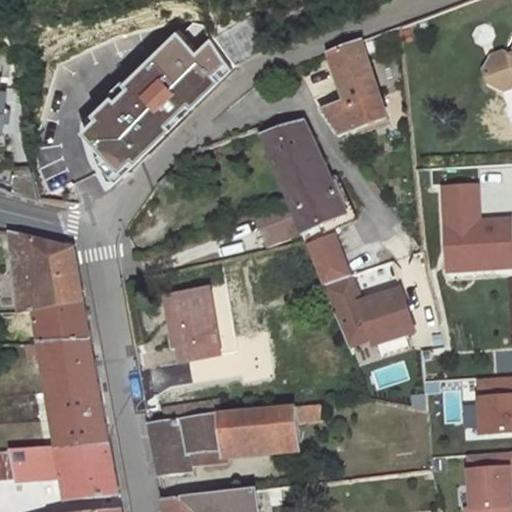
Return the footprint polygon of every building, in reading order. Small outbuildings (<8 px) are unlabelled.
[(255,12),(215,32),(216,35),(235,63),(271,45),(255,12)] [(402,26),(329,54),(348,105),(323,114),(344,143),(357,139),(354,132),(370,126),(371,129),(376,127),(376,124),(388,120),(366,55),(373,53),(376,60),(405,50),(402,26)] [(170,133),(220,82),(237,65),(235,63),(216,35),(193,58),(181,46),(175,53),(164,52),(83,133),(125,176),(170,133)] [(490,57),(484,71),(488,84),(502,91),(511,87),(511,53),(511,56),(502,52),(490,57)] [(303,234),(303,236),(348,215),(305,122),(269,134),(262,137),(288,199),(303,234)] [(265,125),(257,128),(262,137),(269,134),(265,125)] [(370,126),(354,132),(357,139),(373,133),(371,129),(370,126)] [(190,153),(159,184),(171,198),(201,167),(190,153)] [(478,187),(445,189),(449,256),(475,255),(476,270),(511,268),(511,220),(511,221),(495,222),(489,228),(481,229),(480,223),(478,187)] [(288,199),(260,210),(274,245),(303,234),(288,199)] [(256,212),(269,247),(274,245),(260,210),(256,212)] [(41,240),(12,233),(22,314),(35,312),(85,303),(75,249),(44,255),(41,240)] [(307,246),(318,273),(345,263),(334,235),(307,246)] [(75,249),(41,240),(44,255),(75,249)] [(475,255),(449,256),(450,272),(476,270),(475,255)] [(345,263),(318,273),(324,286),(351,277),(345,263)] [(351,277),(324,286),(349,346),(373,338),(375,345),(416,332),(402,291),(362,303),(351,277)] [(210,291),(168,299),(174,332),(177,332),(180,347),(183,362),(221,355),(219,344),(220,344),(219,337),(218,337),(210,291)] [(85,303),(35,312),(41,346),(92,341),(85,303)] [(92,341),(41,346),(43,359),(59,449),(111,444),(92,341)] [(41,346),(26,346),(29,360),(43,359),(41,346)] [(511,377),(480,379),(484,435),(511,433),(511,377)] [(218,402),(196,404),(198,418),(218,415),(218,402)] [(196,403),(164,409),(166,423),(198,418),(196,404),(196,403)] [(311,407),(297,408),(299,423),(323,421),(322,406),(311,407)] [(297,408),(273,410),(276,445),(301,443),(299,423),(297,408)] [(273,410),(241,413),(244,448),(276,445),(273,410)] [(166,423),(151,425),(162,477),(193,473),(192,464),(190,453),(228,450),(244,448),(241,413),(221,415),(218,415),(198,418),(166,423)] [(111,444),(59,449),(64,478),(68,502),(121,496),(111,444)] [(59,449),(37,450),(42,479),(64,478),(59,449)] [(37,450),(12,451),(17,479),(17,481),(42,479),(37,450)] [(229,461),(228,450),(190,453),(192,464),(229,461)] [(0,480),(17,479),(12,451),(0,451),(0,480)] [(511,453),(470,456),(473,510),(467,510),(466,511),(511,511),(511,496),(511,489),(510,471),(511,470),(511,453)] [(259,511),(257,491),(166,501),(167,511),(259,511)]
